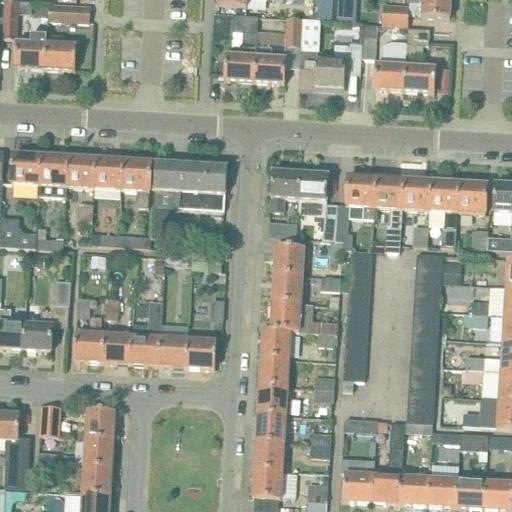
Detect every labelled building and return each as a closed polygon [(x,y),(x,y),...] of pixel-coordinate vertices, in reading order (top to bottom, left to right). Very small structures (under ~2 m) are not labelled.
[(218,0),(218,8),(245,10),(246,4),(268,4),(268,1),(280,2),(279,0),(218,0)] [(448,24),(449,0),(421,0),(421,8),(406,7),(405,13),(381,12),(380,32),(405,33),(406,20),(420,20),(420,23),(448,24)] [(2,45),(16,46),(17,46),(20,6),(4,5),(2,45)] [(318,7),(318,21),(332,22),(333,8),(318,7)] [(90,11),(58,9),(50,9),(49,25),(57,25),(89,27),(90,11)] [(337,12),(336,23),(352,24),(353,13),(337,12)] [(214,18),(213,39),(233,40),(234,40),(234,35),(243,36),(242,50),(241,50),(240,59),(226,58),(224,84),(255,86),(258,35),(259,20),(234,19),(214,18)] [(258,35),(255,86),(285,88),(286,68),(287,50),(301,50),(303,23),(286,22),(285,37),(258,35)] [(361,63),(364,28),(364,27),(357,26),(350,26),(349,50),(335,50),(334,63),(317,63),(317,53),(301,52),(301,62),(301,69),(300,89),(343,91),(344,78),(360,79),(361,63)] [(364,28),(361,63),(375,64),(377,43),(377,29),(364,28)] [(406,49),(403,95),(434,97),(436,71),(421,70),(423,49),(429,49),(430,33),(408,32),(406,49)] [(17,46),(16,46),(16,51),(15,71),(45,73),(47,38),(43,38),(31,37),(31,46),(17,46)] [(47,38),(45,73),(75,75),(77,49),(62,48),(63,39),(47,38)] [(374,93),(403,95),(406,49),(389,47),(383,51),(382,68),(375,68),(375,73),(374,93)] [(40,190),(42,159),(26,158),(26,154),(15,154),(14,157),(13,157),(12,177),(12,188),(40,190)] [(66,191),(67,191),(69,161),(42,159),(40,190),(39,200),(66,201),(66,191)] [(96,162),(69,161),(67,191),(94,192),(96,162)] [(94,192),(121,194),(123,164),(96,162),(94,192)] [(152,166),(123,164),(121,194),(137,194),(136,211),(149,212),(151,186),(152,166)] [(154,194),(152,229),(174,230),(175,212),(180,213),(204,214),(224,215),(227,171),(156,166),(155,186),(154,194)] [(290,172),(288,176),(273,175),(270,215),(284,216),(285,202),(300,203),(302,177),(298,177),(296,173),(290,172)] [(375,211),(403,213),(405,183),(391,182),(391,177),(379,176),(379,182),(377,181),(375,211)] [(337,237),(338,216),(338,209),(327,208),(328,179),(302,177),(300,203),(314,204),(313,218),(325,219),(323,244),(332,245),(336,245),(337,237)] [(374,211),(375,211),(377,181),(348,180),(347,200),(347,209),(364,210),(363,223),(374,223),(374,211)] [(403,213),(429,215),(431,185),(405,183),(403,213)] [(456,252),(458,217),(460,186),(431,185),(429,215),(446,216),(445,232),(442,232),(441,251),(456,252)] [(487,188),(460,186),(458,217),(485,218),(486,208),(487,188)] [(511,242),(511,243),(488,242),(488,254),(511,255),(511,187),(495,187),(494,217),(511,217),(511,234),(508,234),(507,240),(511,240),(511,242)] [(93,208),(78,207),(77,227),(92,228),(93,208)] [(337,237),(348,238),(350,217),(338,216),(337,237)] [(19,223),(1,222),(1,226),(0,226),(0,234),(0,250),(35,252),(36,237),(24,236),(18,230),(19,223)] [(297,228),(289,227),(269,226),(269,241),(296,243),(297,228)] [(400,257),(401,230),(386,229),(385,256),(400,257)] [(413,250),(418,250),(427,251),(428,232),(414,231),(413,250)] [(488,254),(488,242),(489,235),(475,234),(474,253),(488,254)] [(343,254),(351,254),(352,254),(353,238),(348,238),(337,237),(336,245),(343,246),(343,254)] [(118,251),(119,240),(102,238),(101,250),(118,251)] [(119,240),(118,251),(150,253),(151,242),(119,240)] [(63,244),(37,242),(36,254),(63,256),(63,244)] [(331,268),(342,269),(343,254),(343,246),(336,245),(332,245),(331,268)] [(274,278),(303,279),(305,251),(276,250),(274,278)] [(166,262),(165,269),(193,271),(193,255),(166,254),(166,262)] [(350,265),(371,267),(372,255),(352,254),(351,254),(350,265)] [(222,257),(210,256),(193,255),(193,271),(192,275),(209,275),(221,276),(222,257)] [(34,257),(33,269),(43,270),(44,257),(34,257)] [(418,258),(417,270),(442,272),(443,266),(443,259),(418,258)] [(156,261),(154,277),(164,278),(165,262),(156,261)] [(371,277),(371,267),(350,265),(349,276),(371,277)] [(442,274),(442,272),(417,270),(416,282),(442,283),(442,274)] [(442,283),(442,286),(454,287),(454,275),(442,274),(442,283)] [(370,288),(371,277),(349,276),(349,287),(370,288)] [(301,307),(303,279),(274,278),(273,306),(301,307)] [(321,294),(340,295),(341,282),(321,281),(321,294)] [(441,294),(442,286),(442,283),(416,282),(415,293),(441,294)] [(70,308),(71,286),(56,286),(55,307),(70,308)] [(349,287),(348,298),(369,299),(370,288),(349,287)] [(415,293),(415,304),(440,305),(441,294),(415,293)] [(348,298),(348,308),(369,310),(369,299),(348,298)] [(77,321),(90,322),(91,303),(78,302),(77,321)] [(118,324),(119,304),(106,304),(105,323),(118,324)] [(440,317),(440,305),(415,304),(414,315),(440,317)] [(470,318),(488,319),(489,306),(471,305),(470,318)] [(162,326),(163,307),(150,306),(148,341),(131,340),(129,368),(159,370),(161,342),(162,326)] [(301,308),(301,307),(273,306),(271,334),(291,335),(318,336),(338,338),(338,326),(318,325),(318,326),(312,326),(313,309),(301,308)] [(368,320),(369,310),(348,308),(347,319),(368,320)] [(0,352),(23,354),(24,327),(9,326),(10,313),(0,312),(0,352)] [(24,327),(23,354),(51,355),(53,329),(52,329),(53,316),(41,315),(40,328),(24,327)] [(439,328),(440,317),(414,315),(413,326),(439,328)] [(488,319),(470,318),(464,318),(463,330),(487,332),(488,319)] [(347,319),(346,330),(368,331),(368,320),(347,319)] [(511,347),(511,319),(505,319),(504,321),(491,320),(490,346),(503,347),(511,347)] [(413,326),(412,338),(438,339),(439,328),(413,326)] [(346,330),(346,341),(367,342),(368,331),(346,330)] [(291,335),(271,334),(263,333),(261,361),(290,363),(305,364),(306,360),(293,359),(293,361),(290,361),(291,335)] [(338,338),(318,336),(317,349),(337,350),(338,338)] [(74,365),(102,366),(104,338),(76,337),(74,365)] [(131,340),(104,338),(102,366),(129,368),(131,340)] [(438,350),(438,339),(412,338),(412,349),(438,350)] [(366,353),(367,342),(346,341),(345,351),(366,353)] [(189,343),(161,342),(159,370),(187,372),(189,343)] [(217,345),(189,343),(187,372),(215,373),(217,345)] [(511,347),(503,347),(502,363),(467,361),(466,373),(511,376),(511,347)] [(412,349),(411,360),(437,361),(438,350),(412,349)] [(366,364),(366,353),(345,351),(344,362),(366,364)] [(410,371),(436,373),(437,361),(411,360),(410,371)] [(288,391),(290,363),(261,361),(260,389),(288,391)] [(344,362),(344,373),(365,374),(366,364),(344,362)] [(436,384),(436,373),(410,371),(409,382),(436,384)] [(364,385),(365,374),(344,373),(343,384),(364,385)] [(511,405),(511,376),(466,373),(466,374),(462,374),(462,386),(483,388),(482,403),(499,404),(511,405)] [(315,381),(314,393),(334,394),(335,382),(315,381)] [(409,382),(409,393),(435,395),(436,384),(409,382)] [(353,395),(353,386),(343,385),(342,394),(353,395)] [(286,419),(288,391),(260,389),(258,417),(286,419)] [(443,389),(442,400),(451,400),(452,390),(443,389)] [(333,406),(334,394),(314,393),(313,405),(333,406)] [(409,393),(408,405),(434,406),(435,395),(409,393)] [(511,432),(511,405),(499,404),(497,432),(511,432)] [(408,405),(407,416),(433,417),(434,406),(408,405)] [(59,441),(60,432),(61,412),(42,411),(40,440),(59,441)] [(87,414),(86,443),(114,444),(116,415),(87,414)] [(6,456),(16,456),(15,474),(28,475),(29,457),(30,442),(18,441),(19,418),(0,416),(0,442),(7,443),(6,456)] [(433,417),(407,416),(406,427),(423,428),(433,428),(433,417)] [(284,446),(286,419),(258,417),(256,444),(284,446)] [(481,432),(482,419),(464,418),(463,431),(481,432)] [(344,425),(344,435),(355,436),(356,424),(344,424),(344,425)] [(405,429),(404,436),(422,437),(423,428),(406,427),(405,429)] [(388,479),(373,479),(371,507),(400,508),(402,480),(401,480),(402,465),(402,462),(403,462),(404,447),(404,436),(405,429),(391,428),(388,479)] [(311,448),(331,449),(332,438),(312,436),(311,448)] [(441,446),(441,448),(460,449),(460,439),(460,438),(442,437),(441,446)] [(487,456),(487,452),(488,441),(460,439),(460,449),(459,454),(487,456)] [(511,441),(488,441),(487,452),(511,453),(511,441)] [(86,443),(84,471),(112,472),(114,444),(86,443)] [(256,444),(254,474),(283,475),(284,446),(256,444)] [(331,449),(311,448),(310,460),(330,462),(331,449)] [(38,467),(58,469),(59,457),(39,456),(38,467)] [(57,480),(58,469),(38,467),(38,479),(57,480)] [(84,471),(82,498),(111,500),(112,472),(84,471)] [(282,478),(283,475),(254,474),(253,502),(281,504),(281,501),(285,502),(287,478),(282,478)] [(343,505),(371,507),(373,479),(345,477),(343,505)] [(427,510),(429,482),(417,481),(402,480),(400,508),(427,510)] [(427,510),(456,511),(457,483),(429,482),(427,510)] [(456,511),(460,511),(483,511),(485,485),(457,483),(456,511)] [(485,485),(483,511),(511,511),(511,486),(494,486),(485,485)] [(326,511),(327,506),(328,489),(309,488),(309,493),(308,505),(307,505),(306,511),(326,511)] [(0,511),(11,511),(12,511),(13,509),(16,505),(26,505),(26,496),(12,495),(5,494),(0,493),(0,511)] [(109,511),(111,500),(82,498),(81,511),(109,511)]
